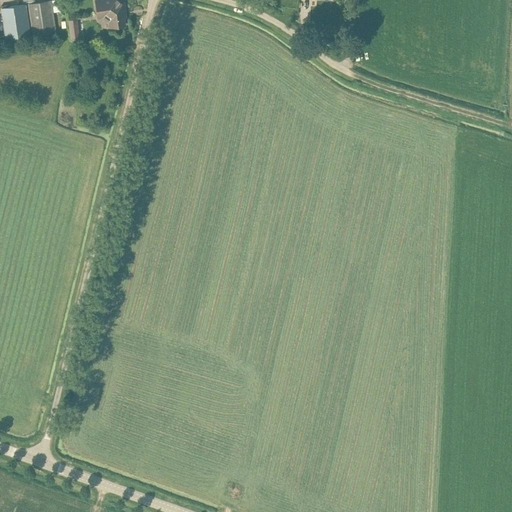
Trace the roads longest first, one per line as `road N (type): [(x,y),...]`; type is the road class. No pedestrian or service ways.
road 1 (unclassified): [(40,461),(153,0)]
road 2 (unclassified): [(225,0),(269,15),(357,76)]
road 3 (tertiary): [(184,511),(40,461)]
